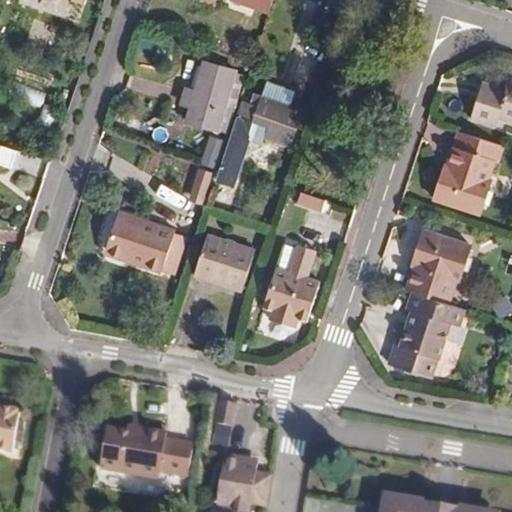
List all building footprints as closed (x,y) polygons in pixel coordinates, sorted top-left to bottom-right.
[(93,0),(56,0),(90,11),(93,0)] [(209,132),(225,72),(194,64),(187,89),(182,108),(178,124),(209,132)] [(276,105),(280,91),(252,82),(247,97),(241,94),(238,104),(232,102),(206,180),(222,185),(236,139),(250,144),(252,137),(271,143),(282,108),(276,105)] [(485,83),(473,119),(499,127),(502,118),(511,121),(511,84),(510,91),(485,83)] [(182,108),(187,89),(179,86),(174,106),(182,108)] [(278,145),(288,110),(282,108),(271,143),(278,145)] [(476,181),(481,164),(486,166),(491,148),(449,135),(438,169),(440,170),(436,184),(428,182),(422,200),(469,215),(480,183),(476,181)] [(20,154),(0,147),(0,166),(14,171),(20,154)] [(436,184),(440,170),(438,169),(433,168),(428,182),(436,184)] [(184,179),(180,194),(193,198),(197,184),(184,179)] [(152,271),(165,231),(110,212),(99,248),(122,255),(120,261),(152,271)] [(448,282),(460,248),(410,231),(403,253),(411,255),(407,269),(403,267),(396,292),(401,293),(436,305),(444,281),(448,282)] [(199,234),(186,274),(232,289),(245,251),(199,234)] [(306,283),(295,280),(304,252),(287,247),(287,249),(273,244),(252,306),(261,309),(257,318),(282,327),(285,317),(287,311),(296,314),(306,283)] [(120,261),(122,255),(99,248),(97,254),(120,261)] [(407,269),(411,255),(403,253),(399,267),(403,267),(407,269)] [(427,359),(439,324),(448,326),(452,310),(436,305),(401,293),(396,309),(401,311),(389,347),(385,346),(378,365),(412,376),(418,356),(427,359)] [(294,320),(296,314),(287,311),(285,317),(294,320)] [(421,379),(427,359),(418,356),(412,376),(421,379)] [(226,415),(229,399),(211,396),(209,413),(226,415)] [(0,450),(4,451),(11,415),(9,410),(0,408),(0,450)] [(179,472),(183,443),(157,438),(157,430),(131,425),(129,430),(119,428),(100,425),(93,463),(150,474),(151,467),(179,472)] [(255,504),(258,483),(245,481),(246,472),(247,460),(215,455),(206,509),(229,511),(239,511),(241,503),(255,504)] [(259,483),(260,474),(246,472),(245,481),(258,483),(259,483)] [(488,511),(489,511),(375,493),(372,511),(488,511)]
